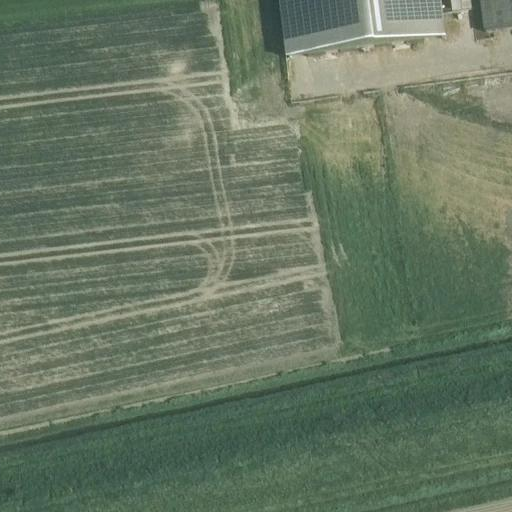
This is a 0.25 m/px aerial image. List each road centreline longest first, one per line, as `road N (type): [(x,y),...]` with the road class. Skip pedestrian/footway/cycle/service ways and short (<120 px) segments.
road 1 (track): [(265,511),(511,459)]
road 2 (unknown): [(511,60),(350,74)]
